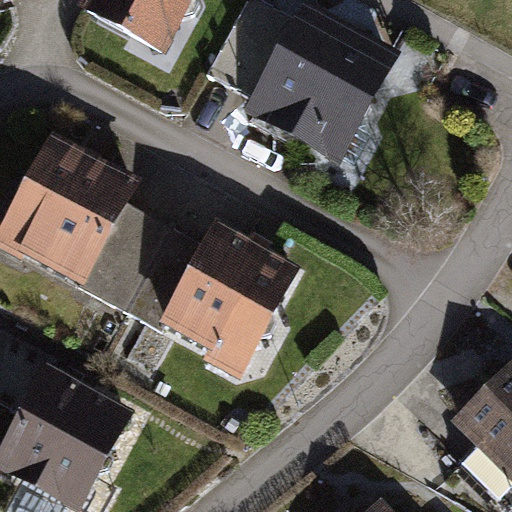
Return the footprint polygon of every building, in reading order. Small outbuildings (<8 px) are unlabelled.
[(0,0),(0,13),(28,5),(26,0),(0,0)] [(200,0),(77,0),(71,14),(168,64),(200,0)] [(305,0),(285,37),(255,20),(221,83),(256,102),(242,127),(355,188),(383,137),(360,125),(402,47),(315,0),(305,0)] [(147,185),(57,134),(0,233),(0,252),(128,317),(168,232),(132,212),(147,185)] [(201,253),(174,238),(128,317),(243,383),(303,277),(216,227),(201,253)] [(82,511),(136,411),(10,345),(0,363),(0,407),(19,418),(0,453),(0,483),(55,511),(82,511)] [(511,511),(511,360),(457,426),(476,443),(451,473),(498,511),(511,511)] [(397,511),(387,501),(373,511),(397,511)]
